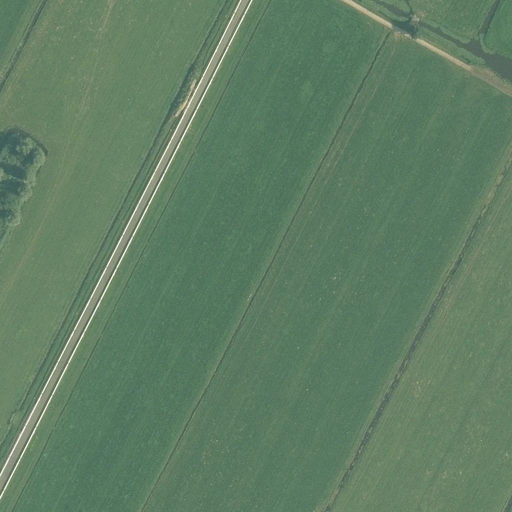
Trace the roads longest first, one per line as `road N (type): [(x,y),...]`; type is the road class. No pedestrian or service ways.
road 1 (track): [(0,486),(242,0)]
road 2 (track): [(511,96),(342,0)]
